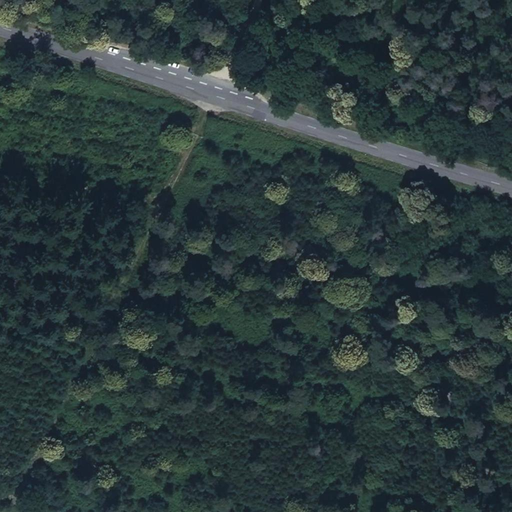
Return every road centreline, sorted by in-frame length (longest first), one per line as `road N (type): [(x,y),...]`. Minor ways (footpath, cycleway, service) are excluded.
road 1 (secondary): [(511,186),(0,20)]
road 2 (track): [(17,480),(255,0)]
road 3 (track): [(0,177),(162,187)]
